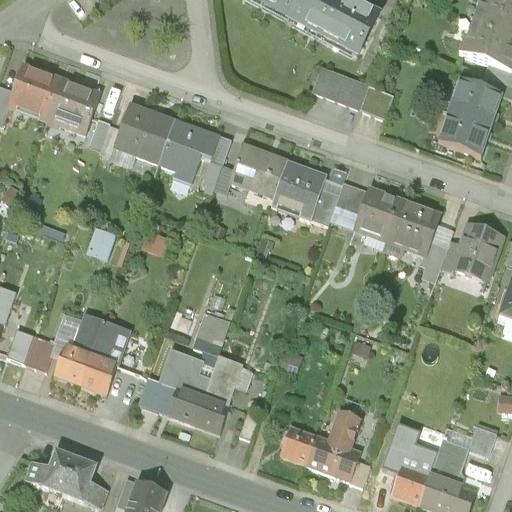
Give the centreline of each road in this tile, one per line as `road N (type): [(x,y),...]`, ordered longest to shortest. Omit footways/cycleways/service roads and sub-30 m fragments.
road 1 (residential): [(204,97),(502,203)]
road 2 (secondary): [(18,413),(290,511)]
road 3 (residential): [(3,24),(204,97)]
